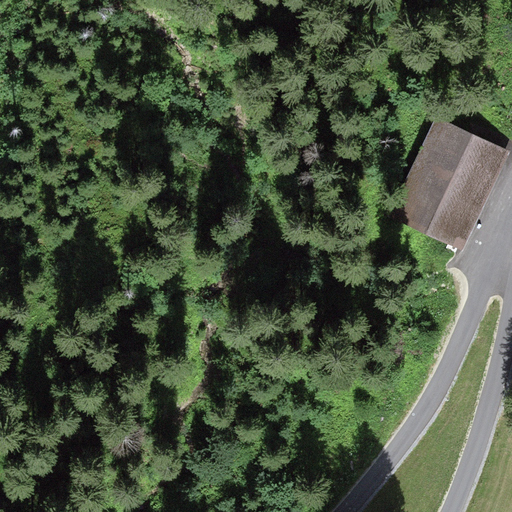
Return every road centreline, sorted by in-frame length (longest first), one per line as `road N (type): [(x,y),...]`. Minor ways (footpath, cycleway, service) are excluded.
road 1 (unclassified): [(344,511),(426,407),(511,227)]
road 2 (unclassified): [(450,511),(482,428),(511,309)]
